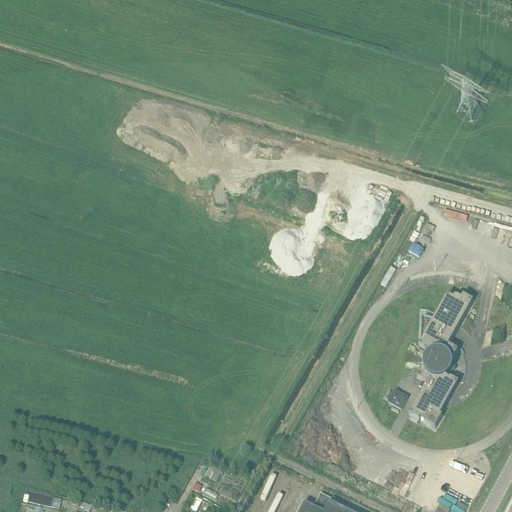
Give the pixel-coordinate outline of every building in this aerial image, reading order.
[(427,384),(414,407),(409,415),(419,421),(420,419),(426,422),(425,424),(435,430),(442,417),(439,415),(457,384),(447,378),(446,377),(452,361),(453,361),(458,351),(449,346),(473,302),(463,297),(462,300),(458,298),(457,297),(455,298),(453,299),(447,296),(419,347),(429,352),(429,353),(428,354),(426,356),(425,358),(424,360),(423,363),(423,365),(423,368),(423,369),(417,379),(427,384)] [(388,401),(401,411),(408,398),(397,391),(388,401)] [(211,467),(205,478),(210,481),(216,470),(211,467)] [(25,492),(23,502),(27,503),(58,510),(61,500),(30,493),(25,492)] [(347,511),(345,511),(344,511),(346,507),(320,494),(313,508),(304,503),(299,511),(348,511),(347,511)] [(197,499),(191,510),(194,511),(197,511),(203,502),(197,499)]
